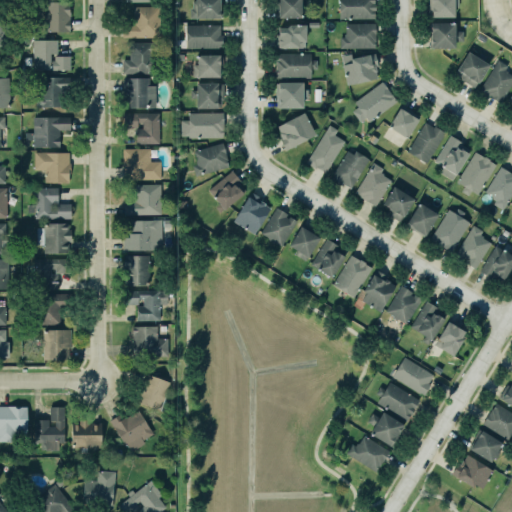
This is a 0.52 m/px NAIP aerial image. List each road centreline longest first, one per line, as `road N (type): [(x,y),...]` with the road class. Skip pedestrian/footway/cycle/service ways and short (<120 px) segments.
road 1 (residential): [(507,322),(257,161),(250,0)]
road 2 (residential): [(104,379),(99,0)]
road 3 (residential): [(387,511),(511,313)]
road 4 (residential): [(511,141),(416,82),(403,47),(402,0)]
